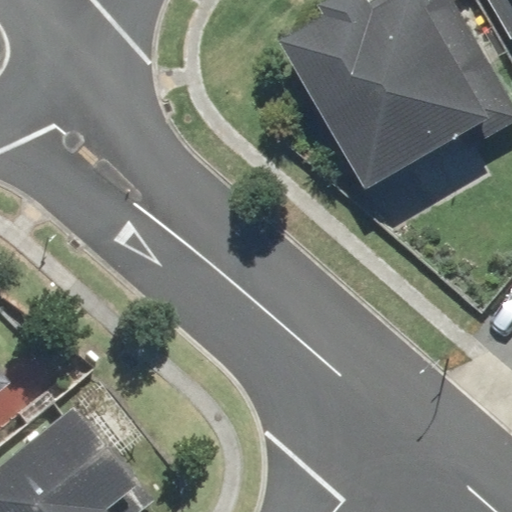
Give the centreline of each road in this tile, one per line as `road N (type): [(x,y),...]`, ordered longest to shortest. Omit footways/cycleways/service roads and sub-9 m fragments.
road 1 (residential): [(360,461),(44,124)]
road 2 (residential): [(61,0),(73,58),(44,124)]
